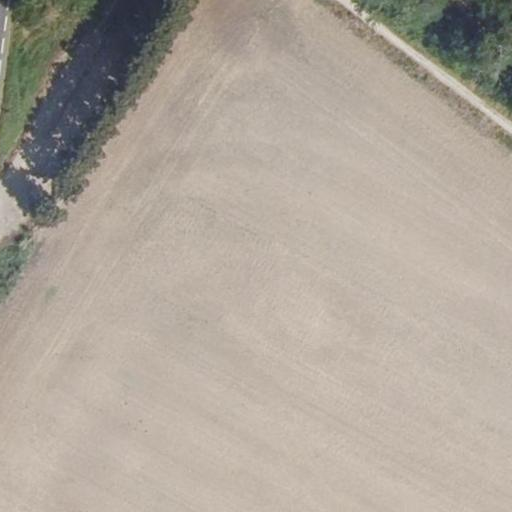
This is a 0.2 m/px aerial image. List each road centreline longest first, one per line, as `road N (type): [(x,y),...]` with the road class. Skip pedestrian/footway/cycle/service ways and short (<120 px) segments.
road 1 (track): [(117,0),(0,196)]
road 2 (track): [(511,126),(343,0)]
